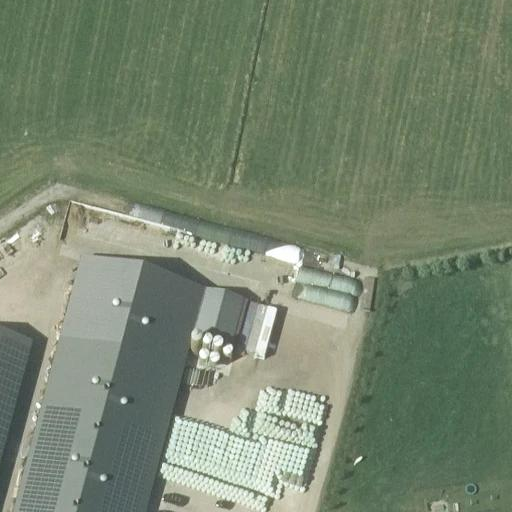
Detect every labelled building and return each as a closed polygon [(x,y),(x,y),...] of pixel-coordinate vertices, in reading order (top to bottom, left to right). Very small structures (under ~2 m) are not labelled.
[(145,511),(193,342),(206,293),(81,260),(14,511),(145,511)] [(212,346),(230,351),(242,308),(243,303),(206,293),(193,342),(212,346)] [(0,338),(0,465),(32,347),(0,338)] [(331,511),(330,485),(310,486),(311,511),(331,511)] [(397,501),(400,511),(422,511),(418,496),(397,501)]
